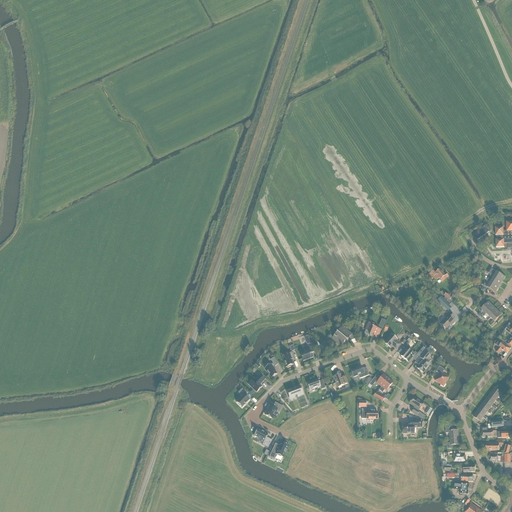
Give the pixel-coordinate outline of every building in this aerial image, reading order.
[(511,222),(506,222),(507,231),(503,232),(503,228),(495,228),(496,236),(497,236),(497,240),(496,240),(496,248),(504,248),(504,244),(511,243),(511,222)] [(491,231),(487,225),(473,235),(477,241),(491,231)] [(431,278),(432,277),(436,281),(439,278),(440,280),(442,282),(445,279),(444,278),(443,278),(445,276),(439,269),(435,273),(434,273),(435,272),(433,270),(428,275),(431,278)] [(494,277),(502,283),(505,277),(497,272),(495,276),(491,274),(490,276),(493,278),(494,277)] [(499,288),(502,283),(494,277),(493,278),(491,281),(488,279),(487,281),(490,283),(490,282),(499,288)] [(490,282),(490,283),(488,286),(485,284),(483,286),(487,288),(495,293),(499,288),(490,282)] [(451,297),(446,293),(443,296),(445,297),(444,298),(449,303),(452,299),(451,299),(452,297),(451,297)] [(484,317),(485,316),(493,307),(488,302),(482,309),(485,312),(482,315),(484,317)] [(493,307),(485,316),(488,318),(486,320),(488,321),(491,318),(490,318),(497,311),(493,307)] [(502,315),(497,311),(490,318),(491,318),(493,321),(490,324),(492,326),(495,322),(502,315)] [(454,317),(449,313),(445,317),(446,318),(441,324),(446,329),(450,325),(451,325),(454,322),(451,320),(454,317)] [(369,336),(374,338),(375,335),(378,336),(380,330),(377,329),(373,327),(374,325),(369,323),(366,331),(371,333),(369,336)] [(342,326),(341,327),(332,339),(341,347),(346,340),(347,341),(357,338),(354,332),(352,334),(342,326)] [(391,336),(384,343),(390,348),(392,346),(396,350),(400,345),(396,341),(396,340),(391,336)] [(500,340),(496,346),(499,348),(496,352),(498,354),(502,350),(507,354),(511,348),(508,346),(500,340)] [(404,360),(410,352),(408,350),(410,348),(408,346),(401,355),(401,357),(404,360)] [(310,351),(300,355),(303,362),(313,358),(311,354),(314,352),(312,347),(309,348),(310,351)] [(413,354),(410,352),(404,360),(408,362),(409,362),(412,358),(416,361),(425,351),(422,348),(415,356),(417,353),(415,352),(413,354)] [(425,352),(420,358),(417,362),(420,365),(417,369),(423,374),(430,365),(426,362),(430,356),(425,352)] [(293,353),(282,357),(286,368),(287,367),(287,368),(291,367),(290,366),(293,365),(292,362),(295,361),(293,353)] [(264,369),(269,376),(269,375),(271,379),(277,375),(274,370),(274,369),(273,367),(274,366),(275,367),(278,364),(274,358),(270,360),(273,364),(271,365),(271,364),(264,369)] [(351,371),(353,378),(358,376),(359,379),(369,376),(366,368),(363,369),(362,367),(351,371)] [(445,370),(439,367),(436,372),(439,374),(435,381),(441,385),(440,385),(443,387),(445,384),(449,378),(442,374),(445,370)] [(342,378),(340,374),(334,377),(336,384),(334,384),(336,389),(344,385),(346,389),(349,387),(346,377),(342,378)] [(381,387),(388,379),(383,375),(377,383),(381,387)] [(254,379),(248,385),(256,393),(262,387),(260,385),(261,383),(261,384),(265,380),(260,376),(255,380),(254,379)] [(378,380),(375,377),(369,384),(372,387),(378,380)] [(388,379),(381,387),(386,391),(393,383),(388,379)] [(309,391),(320,387),(321,390),(325,389),(322,381),(319,382),(318,380),(307,384),(309,391)] [(301,390),(300,386),(287,391),(288,396),(289,395),(291,399),(294,398),(294,396),(302,393),(301,391),(302,390),(301,390)] [(242,396),(236,402),(242,408),(245,405),(247,403),(250,400),(245,396),(248,393),(243,388),(238,393),(242,396)] [(490,394),(497,399),(500,396),(503,398),(504,396),(501,394),(494,389),(490,394)] [(486,400),(493,405),(496,401),(499,403),(500,402),(497,399),(490,394),(486,400)] [(414,398),(413,398),(409,404),(415,408),(414,409),(411,413),(417,416),(419,413),(418,412),(419,410),(421,407),(419,406),(421,403),(418,401),(417,399),(416,398),(414,398)] [(482,406),(489,411),(491,407),(495,410),(497,408),(493,405),(486,400),(482,406)] [(273,407),(271,405),(265,416),(272,420),(276,411),(279,413),(282,407),(275,403),(273,407)] [(477,411),(484,416),(487,412),(490,415),(491,413),(489,411),(482,406),(477,411)] [(369,413),(369,409),(362,409),(362,415),(366,415),(366,419),(370,419),(370,420),(371,421),(373,421),(374,420),(374,419),(377,419),(377,413),(369,413)] [(487,418),(484,416),(477,411),(473,417),(480,422),(483,418),(486,420),(487,418)] [(421,428),(421,422),(410,422),(410,426),(402,426),(402,434),(414,434),(414,428),(421,428)] [(450,439),(458,438),(458,431),(453,431),(452,428),(445,428),(446,434),(449,434),(450,439)] [(482,432),(482,438),(494,437),(498,437),(498,433),(496,433),(495,430),(490,430),(490,431),(487,432),(487,428),(481,428),(482,432)] [(258,429),(254,437),(264,442),(262,445),(268,448),(272,441),(267,438),(268,435),(258,430),(258,429)] [(459,445),(458,438),(450,439),(450,443),(447,444),(447,449),(454,449),(454,445),(459,445)] [(499,445),(499,442),(495,442),(495,443),(486,443),(486,451),(491,451),(499,451),(499,445)] [(281,443),(279,446),(275,444),(269,458),(274,460),(276,455),(283,458),(288,447),(286,446),(285,445),(281,443)] [(465,452),(454,452),(454,455),(454,462),(465,462),(465,456),(465,452)] [(498,457),(498,453),(490,453),(490,462),(500,462),(500,463),(503,463),(504,456),(501,456),(501,457),(498,457)] [(466,476),(466,474),(457,474),(457,477),(461,477),(461,482),(473,482),(473,476),(466,476)] [(469,484),(463,484),(460,483),(460,484),(453,483),(453,490),(460,490),(459,494),(468,495),(469,484)] [(470,501),(467,499),(464,504),(467,506),(468,505),(469,506),(464,511),(483,511),(471,503),(470,504),(469,503),(470,501)]
